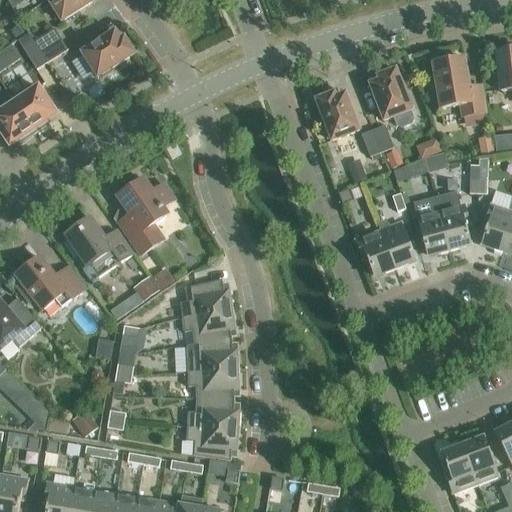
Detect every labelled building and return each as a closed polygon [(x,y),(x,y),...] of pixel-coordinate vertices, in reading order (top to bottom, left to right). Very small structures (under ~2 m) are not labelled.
[(51,0),(48,2),(62,24),(94,3),(91,0),(51,0)] [(54,31),(34,44),(41,55),(61,42),(54,31)] [(29,35),(18,43),(37,72),(48,65),(41,55),(34,44),(29,35)] [(117,40),(114,35),(82,55),(98,80),(101,78),(102,81),(113,74),(112,71),(135,56),(124,40),(120,43),(118,39),(117,40)] [(68,52),(61,42),(41,55),(48,65),(68,52)] [(500,89),(501,93),(511,92),(511,52),(497,54),(499,75),(496,79),(497,87),(500,89)] [(463,120),(486,116),(481,88),(469,90),(464,61),(454,62),(453,61),(444,62),(443,64),(433,66),(441,111),(461,108),(463,120)] [(376,86),(370,88),(384,123),(394,120),(397,128),(401,130),(412,125),(414,121),(411,113),(410,109),(413,108),(408,96),(405,97),(396,72),(378,79),(379,83),(376,84),(376,86)] [(11,99),(15,105),(36,136),(51,126),(49,122),(57,117),(38,89),(29,95),(25,90),(11,99)] [(336,100),(334,96),(316,103),(326,128),(323,129),(328,141),(331,140),(332,143),(359,133),(346,97),(340,100),(340,98),(336,100)] [(20,147),(36,136),(15,105),(0,114),(0,133),(10,148),(18,143),(20,147)] [(385,128),(373,132),(382,155),(394,151),(385,128)] [(370,160),(382,155),(373,132),(361,137),(370,160)] [(508,137),(496,139),(497,155),(510,153),(508,137)] [(492,138),(478,140),(482,159),(495,156),(492,138)] [(172,161),(181,156),(176,147),(167,152),(172,161)] [(398,152),(386,156),(392,170),(404,166),(398,152)] [(410,167),(394,174),(397,184),(414,179),(410,167)] [(470,181),(469,197),(478,197),(479,181),(479,168),(470,168),(470,181)] [(362,172),(351,175),(355,185),(365,181),(362,172)] [(152,194),(144,181),(117,199),(130,218),(118,225),(141,258),(164,242),(154,227),(169,217),(164,211),(175,203),(164,186),(152,194)] [(487,181),(479,181),(478,197),(487,197),(487,181)] [(354,203),(349,191),(338,196),(342,207),(354,203)] [(435,200),(439,214),(449,254),(463,250),(462,247),(470,245),(466,228),(470,227),(465,207),(461,209),(457,194),(435,200)] [(397,214),(406,212),(401,196),(392,199),(397,214)] [(427,257),(435,254),(436,257),(449,254),(439,214),(435,200),(413,205),(427,257)] [(490,251),(503,255),(511,228),(511,215),(508,214),(490,208),(484,227),(488,228),(483,245),(491,248),(490,251)] [(79,257),(88,271),(84,273),(92,285),(133,257),(117,233),(105,241),(90,220),(65,238),(69,244),(66,246),(75,259),(79,257)] [(409,245),(401,226),(381,234),(395,272),(408,267),(407,264),(415,261),(409,245)] [(511,228),(503,255),(511,258),(511,228)] [(382,277),(395,272),(381,234),(355,244),(362,262),(367,261),(373,277),(381,274),(382,277)] [(62,310),(82,294),(65,272),(55,280),(39,259),(16,278),(24,288),(20,291),(31,305),(35,302),(43,313),(56,303),(62,310)] [(166,271),(152,281),(160,293),(161,294),(175,284),(166,271)] [(150,279),(135,290),(144,304),(160,293),(152,281),(150,279)] [(182,320),(231,312),(228,292),(224,293),(222,282),(185,291),(187,304),(180,306),(182,320)] [(11,318),(0,304),(0,353),(13,343),(19,350),(42,330),(23,308),(11,318)] [(194,347),(232,342),(230,333),(235,332),(231,312),(182,320),(184,335),(192,334),(194,347)] [(140,331),(124,329),(123,337),(139,340),(140,331)] [(137,349),(139,340),(123,337),(121,346),(137,349)] [(99,342),(96,361),(111,364),(114,345),(99,342)] [(194,360),(187,360),(188,375),(238,373),(237,352),(232,352),(232,343),(232,342),(194,347),(194,360)] [(134,369),(118,367),(116,375),(132,378),(134,369)] [(4,373),(0,376),(0,390),(3,394),(15,382),(5,372),(4,373)] [(93,375),(92,379),(94,383),(99,384),(103,381),(104,377),(101,373),(97,372),(93,375)] [(238,373),(188,375),(188,389),(196,389),(196,402),(234,403),(234,393),(238,393),(238,373)] [(131,387),(132,378),(116,375),(115,384),(131,387)] [(35,401),(23,413),(34,424),(28,430),(43,432),(47,413),(35,401)] [(196,415),(188,414),(187,429),(237,433),(238,413),(234,413),(234,403),(196,402),(196,415)] [(126,416),(111,413),(110,413),(109,422),(125,425),(126,416)] [(85,414),(72,423),(84,440),(98,431),(85,414)] [(123,433),(125,425),(109,422),(107,431),(123,433)] [(497,439),(511,468),(511,427),(503,432),(505,435),(497,439)] [(194,444),(193,458),(231,463),(232,453),(236,453),(237,433),(187,429),(186,444),(194,444)] [(41,442),(29,440),(27,451),(39,453),(41,442)] [(60,445),(48,443),(46,454),(58,457),(60,445)] [(463,448),(477,486),(499,478),(485,443),(477,446),(476,443),(463,448)] [(68,446),(67,457),(79,459),(81,448),(68,446)] [(477,486),(463,448),(450,453),(451,456),(443,459),(449,476),(445,477),(452,496),(477,486)] [(85,458),(101,460),(102,451),(86,449),(85,458)] [(118,454),(102,451),(101,460),(117,463),(118,454)] [(128,465),(143,467),(145,458),(129,456),(128,465)] [(161,461),(145,458),(143,467),(159,470),(161,461)] [(170,472),(186,474),(188,465),(172,463),(170,472)] [(202,477),(203,468),(188,465),(186,474),(202,477)] [(240,474),(228,472),(226,484),(238,486),(240,474)] [(0,488),(0,511),(18,511),(21,502),(25,503),(28,483),(2,478),(0,488)] [(272,480),(271,491),(282,493),(284,481),(272,480)] [(307,494),(323,497),(324,488),(309,485),(307,494)] [(70,511),(74,490),(47,486),(44,506),(48,506),(47,511),(70,511)] [(366,489),(354,487),(353,499),(364,501),(366,489)] [(339,499),(340,491),(324,488),(323,497),(339,499)] [(70,511),(92,511),(95,494),(74,490),(70,511)] [(113,511),(116,497),(95,494),(92,511),(113,511)] [(113,511),(135,511),(138,501),(116,497),(113,511)] [(157,511),(159,504),(138,501),(135,511),(157,511)]
